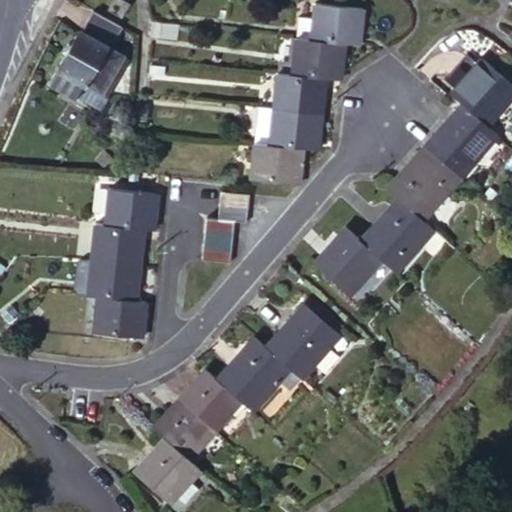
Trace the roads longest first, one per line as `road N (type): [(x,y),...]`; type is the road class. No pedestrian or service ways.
road 1 (residential): [(0,370),(93,380),(140,372),(184,348),(381,114)]
road 2 (residential): [(0,394),(117,511)]
road 3 (unknown): [(184,348),(191,197)]
